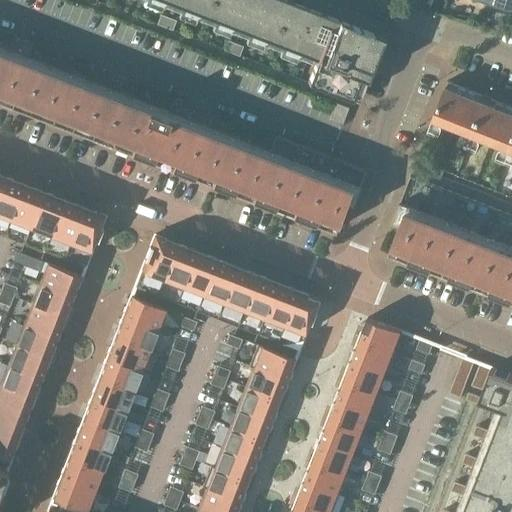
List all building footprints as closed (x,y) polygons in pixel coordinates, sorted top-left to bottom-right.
[(379,48),(372,46),(377,34),(370,32),(287,0),(162,0),(317,59),(308,83),(352,100),(361,77),(367,79),(379,48)] [(511,0),(472,0),(490,6),(511,12),(511,11),(511,0)] [(157,24),(165,27),(168,18),(161,15),(157,24)] [(168,18),(165,27),(172,30),(176,21),(168,18)] [(224,50),(232,53),(235,43),(228,41),(224,50)] [(232,53),(239,56),(243,46),(235,43),(232,53)] [(352,206),(365,171),(275,136),(269,151),(0,46),(0,98),(335,228),(344,203),(352,206)] [(446,86),(428,131),(438,135),(441,129),(439,126),(441,121),(453,126),(466,131),(464,136),(460,137),(458,143),(467,147),(476,150),(479,144),(477,141),(479,136),(491,141),(504,146),(502,151),(498,152),(496,158),(505,162),(511,164),(511,104),(506,103),(487,95),(468,88),(449,80),(446,87),(446,86)] [(336,103),(329,120),(342,125),(349,108),(336,103)] [(413,169),(427,174),(431,166),(417,160),(413,169)] [(431,166),(427,174),(441,180),(444,171),(431,166)] [(3,176),(0,184),(0,214),(0,215),(10,219),(23,184),(3,176)] [(410,176),(407,184),(408,184),(417,188),(420,180),(415,178),(415,177),(411,176),(410,176)] [(420,180),(417,188),(425,191),(428,183),(420,180)] [(428,183),(425,191),(433,194),(436,186),(428,183)] [(44,192),(23,184),(10,219),(20,222),(30,227),(44,192)] [(436,186),(433,194),(441,197),(445,189),(436,186)] [(445,189),(441,197),(450,201),(453,192),(445,189)] [(44,192),(30,227),(41,231),(51,235),(64,200),(44,192)] [(453,192),(450,201),(458,204),(461,196),(453,192)] [(461,196),(458,204),(466,207),(469,199),(461,196)] [(469,199),(466,207),(474,210),(477,202),(469,199)] [(64,200),(51,235),(60,238),(71,242),(84,208),(64,200)] [(511,245),(410,206),(400,202),(393,222),(400,225),(398,230),(390,250),(390,252),(392,252),(392,253),(410,261),(410,260),(412,260),(411,261),(430,268),(431,267),(432,268),(431,269),(450,276),(451,275),(452,276),(452,277),(471,284),(471,283),(472,284),(491,292),(491,291),(492,291),(492,292),(511,300),(511,299),(511,300),(511,245)] [(477,202),(474,210),(482,213),(486,205),(477,202)] [(486,205),(482,213),(491,216),(494,208),(486,205)] [(71,242),(81,247),(90,250),(92,251),(105,216),(84,208),(71,242)] [(494,208),(491,216),(498,219),(501,211),(494,208)] [(501,211),(498,219),(507,223),(510,215),(501,211)] [(154,235),(141,269),(163,277),(176,243),(154,235)] [(176,243),(163,277),(183,285),(196,251),(176,243)] [(12,261),(25,266),(29,256),(16,251),(12,261)] [(196,251),(183,285),(203,293),(216,259),(196,251)] [(216,259),(203,293),(223,301),(236,267),(216,259)] [(74,296),(82,276),(80,276),(48,263),(40,283),(74,296)] [(236,267),(223,301),(243,309),(256,275),(236,267)] [(256,275),(243,309),(263,316),(277,282),(256,275)] [(0,291),(13,297),(17,288),(3,282),(0,291)] [(277,282),(263,316),(284,324),(297,290),(277,282)] [(66,317),(74,296),(40,283),(32,304),(66,317)] [(297,290),(284,324),(305,333),(318,299),(297,290)] [(0,291),(0,302),(10,306),(13,297),(0,291)] [(165,309),(131,295),(123,316),(157,330),(165,309)] [(58,337),(66,317),(32,304),(24,324),(58,337)] [(157,330),(123,316),(115,336),(149,350),(157,330)] [(183,316),(180,326),(193,331),(197,322),(183,316)] [(394,352),(401,332),(402,331),(368,318),(360,339),(394,352)] [(50,357),(58,337),(24,324),(16,344),(50,357)] [(242,339),(229,334),(225,343),(238,348),(242,339)] [(115,336),(107,356),(141,370),(149,350),(115,336)] [(386,372),(394,352),(360,339),(352,359),(386,372)] [(433,344),(420,339),(416,349),(430,354),(433,344)] [(42,378),(50,357),(16,344),(8,365),(42,378)] [(287,380),(295,359),(257,344),(249,366),(252,368),(253,367),(287,380)] [(181,362),(185,353),(171,348),(168,357),(181,362)] [(107,356),(100,376),(134,390),(141,370),(107,356)] [(177,371),(181,362),(168,357),(164,366),(177,371)] [(474,362),(463,357),(460,365),(472,369),(474,362)] [(378,392),(386,372),(352,359),(344,378),(344,379),(378,392)] [(409,369),(422,374),(425,364),(412,359),(409,369)] [(480,364),(477,371),(488,375),(491,368),(480,364)] [(34,398),(42,378),(8,365),(0,385),(34,398)] [(230,370),(217,365),(213,375),(226,380),(230,370)] [(472,369),(460,365),(458,372),(469,376),(472,369)] [(252,368),(245,387),(279,400),(287,380),(253,367),(252,368)] [(480,396),(477,404),(457,455),(435,511),(511,511),(511,375),(492,367),(491,368),(488,375),(486,382),(483,389),(480,396)] [(477,371),(474,378),(486,382),(488,375),(477,371)] [(469,376),(458,372),(455,379),(466,383),(469,376)] [(226,380),(213,375),(210,384),(223,389),(226,380)] [(100,376),(92,397),(126,410),(134,390),(100,376)] [(474,378),(471,385),(483,389),(486,382),(474,378)] [(370,412),(378,392),(344,379),(336,399),(370,412)] [(466,383),(455,379),(452,386),(463,390),(466,383)] [(0,408),(26,418),(34,398),(0,385),(0,408)] [(463,390),(452,386),(449,393),(461,397),(463,390)] [(245,387),(237,407),(271,420),(279,400),(245,387)] [(165,402),(169,393),(156,388),(152,397),(165,402)] [(410,404),(414,395),(400,390),(397,399),(410,404)] [(469,392),(466,399),(477,404),(480,396),(469,392)] [(92,397),(84,417),(118,430),(126,410),(92,397)] [(162,411),(165,402),(152,397),(149,406),(162,411)] [(362,432),(370,412),(336,399),(328,419),(362,432)] [(410,404),(397,399),(393,409),(406,414),(410,404)] [(211,420),(214,411),(201,406),(198,415),(211,420)] [(237,407),(229,427),(264,440),(271,420),(237,407)] [(0,431),(19,439),(26,418),(0,408),(0,431)] [(207,429),(211,420),(198,415),(194,424),(207,429)] [(84,417),(76,437),(110,450),(118,430),(84,417)] [(328,419),(320,439),(355,453),(362,432),(328,419)] [(229,427),(222,447),(256,461),(264,440),(229,427)] [(150,442),(153,433),(140,428),(137,437),(150,442)] [(394,445),(398,435),(385,430),(381,440),(394,445)] [(0,431),(0,454),(9,459),(11,459),(19,439),(0,431)] [(76,437),(68,457),(103,470),(110,450),(76,437)] [(146,452),(150,442),(137,437),(133,446),(146,452)] [(320,439),(313,459),(347,473),(355,453),(320,439)] [(394,445),(381,440),(377,449),(391,454),(394,445)] [(195,460),(199,451),(186,446),(182,455),(195,460)] [(248,481),(256,461),(222,447),(214,466),(214,467),(248,481)] [(192,469),(195,460),(182,455),(179,464),(192,469)] [(68,457),(61,477),(95,490),(103,470),(68,457)] [(339,493),(347,473),(313,459),(305,480),(339,493)] [(248,481),(214,467),(214,466),(211,465),(202,487),(206,489),(206,487),(240,501),(248,481)] [(134,483),(138,474),(125,469),(121,478),(134,483)] [(379,485),(382,476),(369,470),(365,480),(379,485)] [(61,477),(53,498),(54,498),(87,511),(95,490),(61,477)] [(131,492),(134,483),(121,478),(117,487),(131,492)] [(329,511),(331,511),(339,493),(305,480),(297,500),(329,511)] [(379,485),(365,480),(362,489),(375,494),(379,485)] [(180,500),(183,491),(170,486),(166,495),(180,500)] [(209,511),(235,511),(240,501),(206,487),(206,489),(198,507),(209,511)] [(176,510),(180,500),(166,495),(163,504),(176,510)] [(53,511),(48,510),(47,511),(89,511),(87,511),(54,498),(52,504),(56,506),(54,511),(53,511)] [(329,511),(297,500),(292,511),(329,511)]
